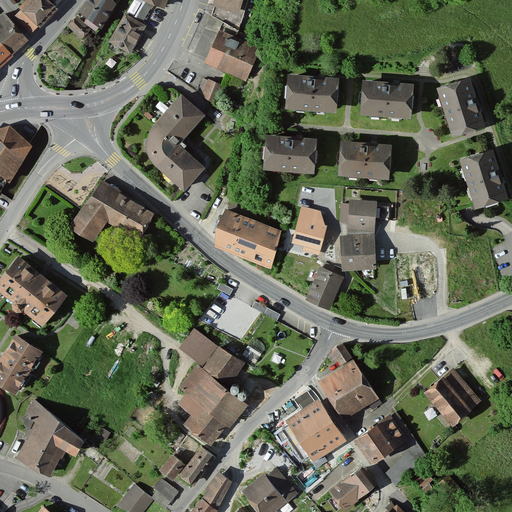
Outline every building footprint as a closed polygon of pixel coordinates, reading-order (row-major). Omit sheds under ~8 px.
[(56,8),(47,0),(26,0),(18,9),(39,28),(56,8)] [(119,3),(114,0),(87,0),(79,12),(102,28),(119,3)] [(169,0),(145,0),(166,9),(169,0)] [(244,0),(216,0),(214,6),(240,14),(244,0)] [(147,25),(126,13),(110,43),(131,54),(147,25)] [(29,40),(7,15),(0,20),(0,39),(13,55),(29,40)] [(262,46),(222,28),(206,63),(246,81),(262,46)] [(0,66),(13,55),(0,39),(0,66)] [(205,74),(197,91),(214,98),(221,82),(205,74)] [(338,80),(288,76),(286,102),(336,106),(338,80)] [(468,77),(437,86),(451,131),(482,121),(468,77)] [(410,113),(412,84),(363,81),(361,110),(410,113)] [(205,116),(183,95),(150,129),(145,143),(148,157),(156,168),(183,194),(207,169),(179,143),(205,116)] [(0,174),(9,182),(32,147),(10,127),(0,129),(0,174)] [(315,137),(269,134),(267,167),(314,170),(315,137)] [(390,143),(341,140),(339,173),(388,177),(390,143)] [(492,146),(461,156),(475,201),(506,191),(492,146)] [(155,210),(101,176),(71,223),(94,237),(107,217),(138,237),(155,210)] [(231,197),(228,205),(243,209),(245,202),(231,197)] [(377,202),(351,200),(349,229),(374,231),(377,202)] [(319,210),(303,206),(294,239),(319,246),(325,224),(319,210)] [(282,229),(226,208),(214,241),(270,262),(282,229)] [(375,234),(345,235),(346,270),(377,269),(375,234)] [(436,251),(398,253),(400,303),(439,302),(436,251)] [(67,290),(18,253),(0,277),(0,289),(43,322),(67,290)] [(347,277),(322,266),(307,300),(332,311),(347,277)] [(219,346),(194,330),(180,351),(199,366),(203,369),(219,346)] [(44,350),(16,333),(0,358),(0,383),(18,394),(44,350)] [(245,365),(219,346),(203,369),(227,389),(245,365)] [(356,362),(322,383),(345,421),(379,400),(356,362)] [(203,369),(199,366),(181,389),(187,395),(229,426),(233,430),(251,407),(227,389),(203,369)] [(456,369),(428,395),(456,427),(484,401),(456,369)] [(229,426),(187,395),(178,406),(191,416),(185,425),(213,447),(229,426)] [(321,402),(288,422),(312,463),(346,444),(321,402)] [(90,441),(32,407),(27,416),(37,422),(17,458),(52,478),(64,457),(77,464),(90,441)] [(391,419),(360,443),(378,466),(409,442),(391,419)] [(423,458),(412,446),(385,470),(396,482),(423,458)] [(214,458),(201,448),(179,477),(192,487),(214,458)] [(184,465),(171,456),(158,474),(171,483),(184,465)] [(277,468),(244,494),(258,511),(278,511),(299,496),(277,468)] [(363,468),(330,491),(345,511),(378,489),(363,468)] [(220,475),(203,501),(215,509),(232,483),(220,475)] [(177,491),(162,481),(150,499),(165,509),(177,491)] [(123,511),(144,511),(150,499),(133,487),(116,509),(123,511)] [(203,501),(194,511),(218,511),(215,509),(203,501)]
